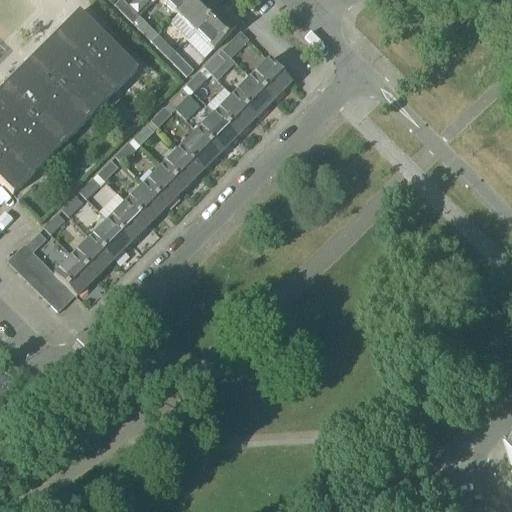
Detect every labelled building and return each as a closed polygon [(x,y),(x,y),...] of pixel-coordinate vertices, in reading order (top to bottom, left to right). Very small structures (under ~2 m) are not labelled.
[(157,0),(158,0),(175,18),(193,0),(157,0)] [(193,0),(175,18),(193,35),(216,13),(203,0),(193,0)] [(124,6),(117,13),(131,27),(138,20),(124,6)] [(216,13),(193,35),(211,54),(234,31),(216,13)] [(1,86),(3,88),(0,91),(0,186),(11,197),(136,73),(77,14),(24,68),(22,65),(1,86)] [(135,31),(149,44),(155,38),(142,24),(135,31)] [(238,35),(220,54),(229,62),(247,44),(238,35)] [(160,42),(153,48),(167,62),(173,55),(160,42)] [(216,57),(203,71),(209,78),(223,64),(216,57)] [(178,60),(172,66),(171,67),(185,80),(192,74),(178,60)] [(248,82),(270,105),(289,86),(267,63),(248,82)] [(198,75),(185,89),(191,95),(205,82),(198,75)] [(231,99),(253,122),(270,105),(248,82),(231,99)] [(181,93),(167,107),(174,113),(187,100),(181,93)] [(213,117),(235,140),(253,122),(231,99),(213,117)] [(107,117),(119,129),(128,120),(116,108),(107,117)] [(163,111),(149,124),(156,131),(169,118),(163,111)] [(195,135),(218,157),(235,140),(213,117),(195,135)] [(145,129),(131,142),(138,149),(152,135),(145,129)] [(177,153),(200,175),(218,157),(195,135),(177,153)] [(127,147),(113,160),(120,167),(134,153),(127,147)] [(159,170),(182,193),(200,175),(177,153),(159,170)] [(109,164),(95,178),(102,185),(116,171),(109,164)] [(141,189),(164,211),(182,193),(159,170),(141,189)] [(91,182),(78,196),(84,203),(98,189),(91,182)] [(123,206),(146,229),(164,211),(141,189),(123,206)] [(74,200),(60,214),(67,220),(80,207),(74,200)] [(106,224),(128,247),(146,229),(123,206),(106,224)] [(56,218),(42,231),(49,238),(62,224),(56,218)] [(88,242),(111,264),(128,247),(106,224),(88,242)] [(38,236),(24,249),(31,256),(44,243),(38,236)] [(70,260),(93,282),(111,264),(88,242),(70,260)] [(5,265),(14,274),(32,256),(31,256),(24,249),(23,248),(5,265)] [(14,274),(23,283),(40,265),(32,256),(14,274)] [(57,283),(65,291),(74,299),(75,300),(93,282),(70,260),(53,277),(52,278),(57,283)] [(23,283),(32,291),(49,274),(40,265),(23,283)] [(32,291),(40,300),(57,283),(52,278),(53,277),(49,274),(32,291)] [(40,300),(48,308),(65,291),(57,283),(40,300)] [(65,291),(48,308),(57,316),(74,299),(65,291)]
